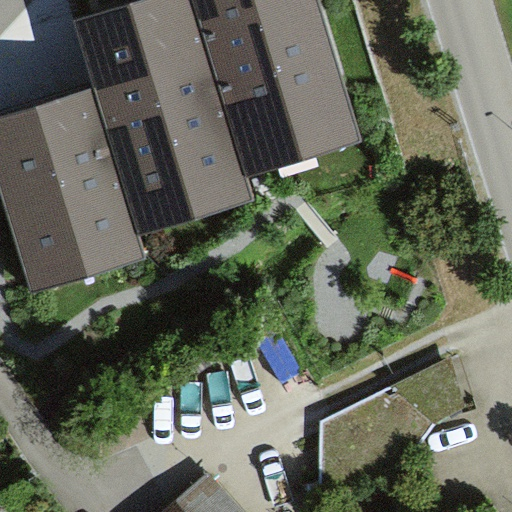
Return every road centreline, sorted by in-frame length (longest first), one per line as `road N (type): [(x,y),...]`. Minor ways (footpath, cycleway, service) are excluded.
road 1 (tertiary): [(511,163),(460,0)]
road 2 (unknown): [(0,383),(78,481)]
